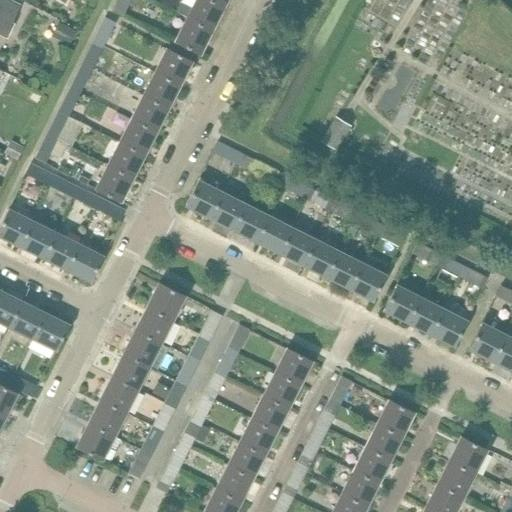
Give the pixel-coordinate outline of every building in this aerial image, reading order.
[(0,0),(0,41),(19,4),(10,0),(0,0)] [(117,0),(113,10),(123,16),(130,0),(117,0)] [(209,0),(197,0),(188,19),(211,30),(223,7),(209,0)] [(104,17),(92,41),(103,46),(115,23),(104,17)] [(176,42),(181,45),(199,54),(211,30),(188,19),(176,42)] [(58,22),(51,37),(69,45),(76,31),(58,22)] [(92,41),(81,64),(92,70),(98,57),(105,61),(100,70),(108,73),(117,55),(103,48),(103,46),(92,41)] [(156,73),(179,84),(191,61),(168,49),(156,73)] [(122,56),(119,63),(137,72),(140,66),(122,56)] [(81,64),(69,88),(80,93),(92,70),(81,64)] [(144,96),(167,108),(179,84),(156,73),(144,96)] [(69,88),(57,111),(69,117),(71,113),(82,118),(87,107),(76,102),(80,93),(69,88)] [(132,120),(155,131),(167,108),(144,96),(132,120)] [(57,111),(46,135),(57,140),(69,117),(57,111)] [(335,116),(320,140),(319,141),(335,151),(351,126),(335,116)] [(120,143),(143,155),(155,131),(132,120),(120,143)] [(46,135),(34,158),(45,163),(52,149),(56,142),(57,140),(46,135)] [(3,153),(15,159),(16,160),(23,147),(10,140),(3,153)] [(235,163),(236,164),(241,154),(217,142),(212,152),(225,159),(223,163),(233,168),(235,163)] [(108,166),(132,178),(143,155),(120,143),(108,166)] [(236,164),(259,176),(264,165),(241,154),(236,164)] [(26,173),(49,185),(54,175),(31,163),(26,173)] [(259,176),(283,187),(288,177),(264,165),(259,176)] [(97,190),(120,201),(132,178),(108,166),(97,190)] [(72,196),(73,197),(78,187),(54,175),(49,185),(57,189),(54,194),(66,199),(64,203),(68,205),(72,196)] [(283,187),(306,199),(311,189),(288,177),(283,187)] [(186,205),(209,217),(221,193),(198,181),(186,205)] [(73,197),(96,209),(101,199),(78,187),(73,197)] [(306,199),(330,210),(335,201),(311,189),(306,199)] [(209,217),(232,229),(244,205),(221,193),(209,217)] [(96,209),(120,221),(125,211),(101,199),(96,209)] [(330,210),(351,221),(353,222),(358,212),(335,201),(330,210)] [(232,229),(256,241),(268,216),(244,205),(232,229)] [(0,224),(0,236),(19,246),(31,221),(8,209),(0,224)] [(359,225),(377,234),(381,224),(358,212),(353,222),(351,221),(346,234),(353,237),(359,225)] [(256,241),(279,252),(291,228),(268,216),(256,241)] [(19,246),(43,257),(55,233),(31,221),(19,246)] [(377,234),(400,245),(405,236),(381,224),(377,234)] [(279,252),(302,264),(315,240),(291,228),(279,252)] [(43,257),(66,269),(78,245),(55,233),(43,257)] [(302,264),(326,276),(338,252),(315,240),(302,264)] [(412,253),(435,265),(441,254),(417,242),(412,253)] [(78,245),(66,269),(90,281),(102,257),(78,245)] [(326,276),(349,288),(361,264),(338,252),(326,276)] [(435,265),(459,277),(464,266),(441,254),(435,265)] [(361,264),(349,288),(372,300),(385,275),(361,264)] [(459,277),(481,289),(487,278),(464,266),(459,277)] [(158,283),(147,306),(172,319),(184,296),(158,283)] [(392,292),(383,310),(407,322),(416,304),(419,297),(396,285),(392,292)] [(495,296),(511,304),(511,291),(501,285),(495,296)] [(0,321),(8,326),(20,302),(0,291),(0,321)] [(416,304),(407,322),(430,334),(439,316),(443,309),(419,297),(416,304)] [(32,338),(44,314),(20,302),(8,326),(32,338)] [(147,306),(135,330),(160,343),(172,319),(147,306)] [(439,316),(430,334),(454,346),(463,328),(466,322),(443,309),(439,316)] [(211,310),(200,333),(210,338),(222,316),(211,310)] [(32,338),(56,349),(68,325),(44,314),(32,338)] [(468,349),(492,360),(505,335),(481,323),(468,349)] [(239,325),(226,350),(237,355),(249,330),(239,325)] [(135,330),(123,353),(148,366),(160,343),(135,330)] [(188,357),(198,362),(210,338),(200,333),(188,357)] [(492,360),(511,370),(511,338),(505,335),(492,360)] [(287,349),(274,374),(298,386),(311,361),(287,349)] [(226,350),(215,372),(225,377),(237,355),(226,350)] [(123,353),(111,377),(137,389),(148,366),(123,353)] [(176,380),(186,385),(198,362),(188,357),(176,380)] [(0,381),(8,386),(13,375),(0,368),(0,381)] [(215,372),(203,396),(213,401),(225,377),(215,372)] [(274,374),(262,397),(286,409),(298,386),(274,374)] [(8,386),(32,397),(37,387),(13,375),(8,386)] [(329,401),(339,406),(352,382),(341,376),(329,401)] [(111,377),(99,400),(125,413),(137,389),(111,377)] [(164,403),(175,408),(186,385),(176,380),(164,403)] [(0,385),(0,414),(4,416),(16,393),(0,385)] [(203,396),(191,419),(202,424),(205,417),(217,422),(224,407),(213,401),(203,396)] [(262,397),(250,422),(273,434),(286,409),(262,397)] [(99,400),(88,423),(113,436),(125,413),(99,400)] [(318,423),(328,428),(339,406),(329,401),(318,423)] [(380,419),(378,424),(401,436),(413,412),(389,401),(380,419)] [(153,427),(163,432),(175,408),(164,403),(153,427)] [(191,419),(180,441),(190,447),(202,424),(191,419)] [(250,422),(239,446),(261,458),(273,434),(250,422)] [(76,447),(101,460),(113,436),(88,423),(76,447)] [(304,450),(314,455),(328,428),(318,423),(304,450)] [(378,424),(365,448),(389,460),(401,436),(378,424)] [(141,450),(151,455),(163,432),(153,427),(141,450)] [(460,437),(448,460),(474,473),(486,450),(460,437)] [(180,441),(168,465),(179,470),(190,447),(180,441)] [(239,446),(226,467),(250,480),(261,458),(239,446)] [(365,448),(353,471),(377,483),(389,460),(365,448)] [(129,474),(139,479),(151,455),(141,450),(129,474)] [(294,470),(304,475),(314,455),(304,450),(294,470)] [(448,460),(437,484),(462,496),(474,473),(448,460)] [(156,488),(166,493),(176,475),(179,470),(168,465),(156,488)] [(216,488),(240,500),(250,480),(226,467),(216,488)] [(294,470),(282,494),(292,499),(304,475),(294,470)] [(353,471),(342,493),(366,505),(377,483),(353,471)] [(437,484),(425,507),(434,511),(454,511),(462,496),(437,484)] [(216,488),(203,511),(233,511),(240,500),(216,488)] [(499,511),(511,511),(511,492),(510,491),(499,511)] [(342,493),(332,511),(362,511),(366,505),(342,493)] [(282,494),(272,511),(285,511),(292,499),(282,494)]
